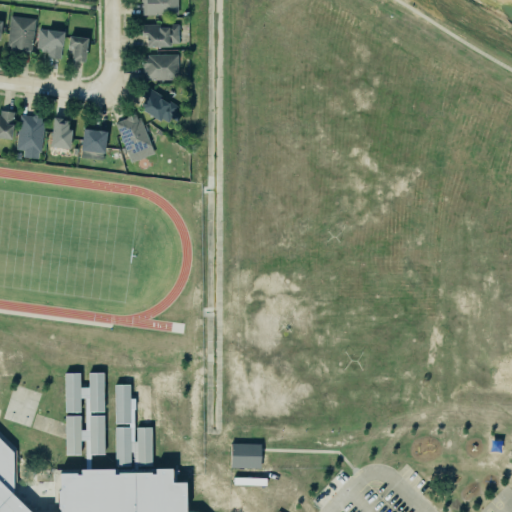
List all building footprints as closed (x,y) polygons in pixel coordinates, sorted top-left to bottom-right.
[(176,0),(176,13),(141,13),(141,1),(139,0),(176,0)] [(35,18),(10,16),(7,51),(31,53),(35,18)] [(139,23),(159,22),(159,25),(164,25),(164,23),(177,22),(177,43),(170,43),(170,46),(144,46),(144,35),(139,35),(139,23)] [(64,32),(39,28),(36,48),(46,49),(45,56),(60,58),(64,32)] [(87,37),(69,35),(67,49),(72,49),(71,60),(84,62),(87,37)] [(177,54),(142,55),(142,80),(178,79),(177,54)] [(174,126),(183,109),(145,88),(141,96),(145,99),(140,107),(174,126)] [(0,108),(13,110),(10,139),(0,137),(0,108)] [(18,113),(30,115),(32,113),(38,114),(40,116),(39,120),(42,121),(39,151),(14,148),(18,113)] [(130,162),(153,153),(138,113),(114,121),(130,162)] [(51,116),(48,146),(67,148),(69,129),(65,128),(66,123),(65,123),(65,120),(60,119),(60,117),(51,116)] [(81,151),(105,152),(106,130),(82,129),(81,151)] [(64,372),(64,412),(80,411),(80,398),(84,398),(84,429),(80,429),(80,415),(65,415),(65,454),(80,454),(80,441),(85,441),(85,469),(90,469),(90,454),(104,454),(103,413),(104,413),(103,372),(88,372),(88,387),(80,387),(80,372),(64,372)] [(181,453),(180,372),(165,372),(165,386),(161,386),(161,468),(166,468),(166,453),(181,453)] [(114,423),(129,423),(129,409),(136,409),(136,423),(151,423),(151,384),(135,384),(135,398),(129,398),(129,384),(114,384),(114,423)] [(151,427),(134,427),(134,428),(114,428),(114,464),(131,464),(151,464),(151,427)] [(0,511),(0,441),(10,451),(11,494),(28,511),(57,511),(57,472),(169,471),(170,482),(183,481),(183,511),(194,511),(195,511),(0,511)] [(230,467),(259,468),(260,443),(230,443),(230,467)]
